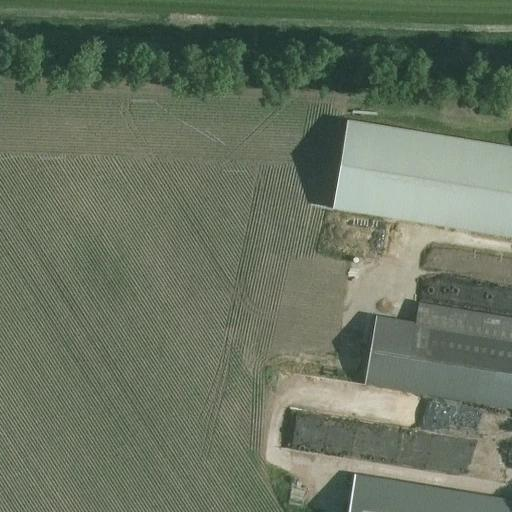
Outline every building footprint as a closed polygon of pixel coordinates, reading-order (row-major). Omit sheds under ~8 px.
[(511,148),(347,121),(333,210),(511,239),(511,148)] [(511,318),(420,303),(416,323),(374,316),(362,383),(511,409),(511,318)] [(359,440),(367,398),(306,385),(294,386),(291,399),(291,402),(286,426),(288,456),(321,454),(325,434),(327,453),(334,455),(336,442),(359,440)] [(397,423),(400,391),(373,388),(370,420),(397,423)] [(496,481),(511,478),(511,471),(510,456),(493,458),(496,481)] [(511,511),(511,501),(355,476),(349,511),(511,511)]
